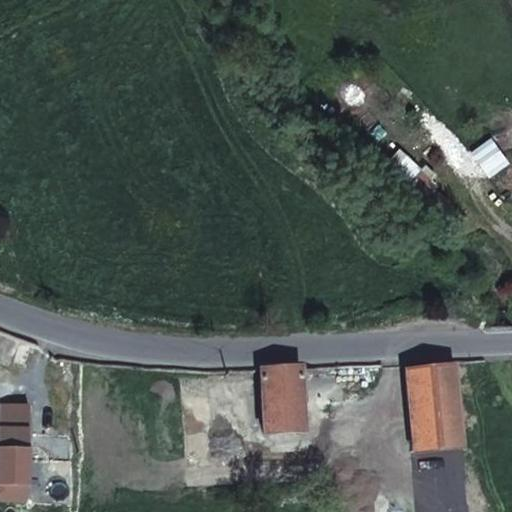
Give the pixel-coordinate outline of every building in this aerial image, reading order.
[(56,360),(51,416),(63,418),(65,407),(70,408),(77,373),(65,371),(67,359),(56,360)] [(385,375),(385,362),(343,364),(344,381),(378,380),(378,375),(385,375)] [(302,366),(263,368),(264,433),(303,430),(302,366)] [(414,374),(426,446),(468,440),(456,369),(414,374)] [(0,429),(0,496),(14,499),(21,431),(0,429)] [(264,433),(238,435),(238,449),(264,446),(264,433)] [(46,472),(42,504),(68,509),(67,476),(46,472)]
